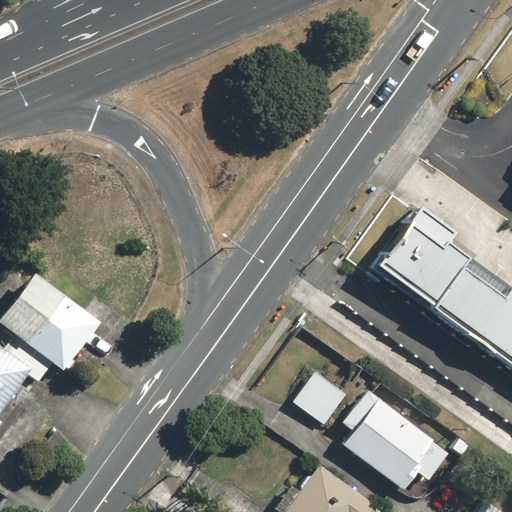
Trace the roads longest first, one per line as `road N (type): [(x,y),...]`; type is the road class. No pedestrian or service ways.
road 1 (tertiary): [(185,383),(444,0)]
road 2 (primary): [(185,383),(205,275),(177,177),(140,136),(92,116),(0,116)]
road 3 (primary): [(273,0),(0,115)]
road 4 (tertiary): [(93,511),(185,383)]
